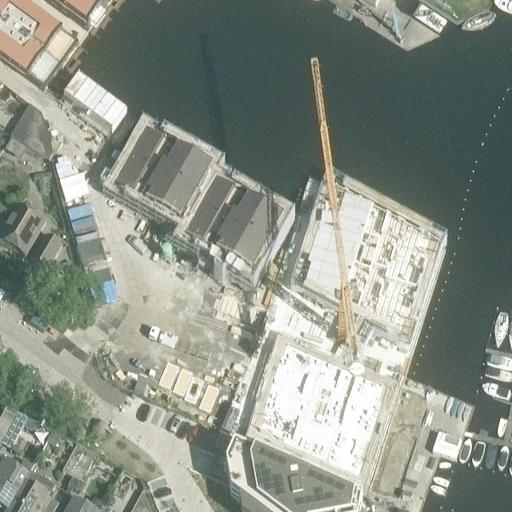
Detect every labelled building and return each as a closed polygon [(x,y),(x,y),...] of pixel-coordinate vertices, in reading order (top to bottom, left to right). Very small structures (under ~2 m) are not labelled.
[(15,0),(0,0),(0,61),(43,93),(78,46),(15,0)] [(42,0),(87,33),(111,0),(42,0)] [(361,0),(376,9),(381,0),(361,0)] [(31,108),(30,110),(12,140),(51,164),(52,162),(53,159),(51,143),(42,117),(31,108)] [(46,112),(42,117),(51,143),(52,151),(60,150),(61,154),(66,153),(64,141),(71,140),(69,129),(46,112)] [(146,136),(113,193),(180,230),(212,173),(146,136)] [(71,140),(64,141),(66,153),(74,151),(71,140)] [(53,159),(52,162),(62,160),(61,154),(60,150),(52,151),(53,159)] [(75,156),(67,158),(70,169),(78,167),(75,156)] [(52,162),(51,164),(52,170),(64,167),(62,160),(52,162)] [(64,167),(52,170),(53,177),(65,175),(64,167)] [(78,167),(70,169),(73,180),(81,178),(78,167)] [(65,175),(53,177),(54,185),(66,183),(65,175)] [(255,347),(254,350),(256,350),(229,411),(228,410),(218,433),(322,479),(370,491),(446,251),(430,241),(424,258),(429,259),(409,325),(404,323),(399,340),(304,289),(310,270),(306,269),(326,205),(330,207),(335,190),(309,177),(255,347)] [(81,178),(73,180),(75,192),(83,190),(81,178)] [(66,183),(54,185),(56,192),(68,190),(66,183)] [(68,190),(56,192),(57,200),(69,198),(68,190)] [(83,190),(75,192),(78,203),(86,201),(83,190)] [(216,190),(184,247),(250,285),(282,228),(216,190)] [(310,270),(304,289),(399,340),(404,323),(409,325),(429,259),(424,258),(430,241),(335,190),(330,207),(326,205),(306,269),(310,270)] [(69,198),(57,200),(58,207),(70,205),(69,198)] [(86,201),(78,203),(79,209),(81,214),(89,212),(86,201)] [(70,205),(58,207),(60,215),(72,213),(70,205)] [(47,225),(19,209),(0,242),(0,244),(26,260),(47,225)] [(81,214),(77,215),(79,223),(91,220),(89,212),(81,214)] [(72,213),(60,215),(61,222),(73,220),(72,213)] [(73,220),(61,222),(62,230),(75,228),(73,220)] [(91,220),(79,223),(81,230),(92,227),(91,220)] [(92,227),(81,230),(82,237),(94,235),(92,227)] [(75,228),(62,230),(64,237),(76,235),(75,228)] [(76,235),(64,237),(65,245),(77,243),(76,235)] [(94,235),(82,237),(84,245),(96,242),(94,235)] [(49,273),(63,249),(47,240),(33,264),(49,273)] [(96,242),(84,245),(86,252),(98,249),(96,242)] [(77,243),(65,245),(67,254),(67,255),(79,251),(77,243)] [(98,249),(86,252),(88,260),(100,257),(98,249)] [(79,251),(67,255),(70,263),(81,259),(79,251)] [(100,257),(88,260),(89,267),(101,264),(100,257)] [(81,259),(70,263),(70,264),(72,270),(84,266),(81,259)] [(70,264),(63,266),(66,280),(69,279),(74,277),(72,270),(70,264)] [(101,264),(89,267),(91,275),(103,272),(101,264)] [(84,266),(72,270),(74,277),(86,273),(84,266)] [(103,272),(91,275),(92,277),(95,286),(99,288),(104,276),(103,272)] [(86,273),(74,277),(77,284),(88,281),(86,273)] [(88,281),(77,284),(79,292),(91,288),(88,281)] [(91,288),(79,292),(80,294),(94,301),(97,293),(91,290),(91,288)] [(135,298),(108,360),(148,377),(145,383),(194,404),(197,396),(228,410),(229,411),(256,350),(254,350),(135,298)] [(5,415),(0,424),(0,446),(1,447),(16,421),(19,416),(8,410),(5,415)] [(16,421),(1,447),(12,453),(24,429),(29,421),(19,416),(16,421)] [(29,421),(24,429),(34,435),(39,427),(29,421)] [(391,430),(372,490),(396,498),(415,438),(391,430)] [(225,438),(207,479),(228,489),(230,498),(238,504),(248,511),(359,511),(362,499),(330,484),(314,487),(297,480),(295,468),(225,438)] [(63,475),(74,480),(88,454),(77,448),(63,475)] [(98,460),(88,454),(74,480),(84,486),(98,460)] [(3,466),(0,472),(0,509),(4,511),(10,511),(26,482),(30,475),(33,468),(25,463),(21,471),(19,475),(3,466)] [(10,511),(55,511),(59,506),(48,500),(55,488),(40,480),(30,475),(26,482),(10,511)] [(148,511),(149,510),(143,495),(133,511),(148,511)] [(101,511),(105,507),(96,502),(92,510),(91,510),(89,511),(85,511),(74,506),(70,511),(101,511)]
